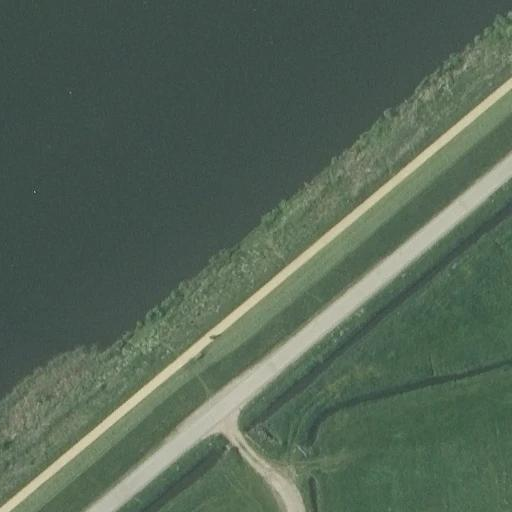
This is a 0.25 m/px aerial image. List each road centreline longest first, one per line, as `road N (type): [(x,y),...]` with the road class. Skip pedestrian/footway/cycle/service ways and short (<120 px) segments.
road 1 (unclassified): [(103,511),(511,168)]
road 2 (track): [(211,420),(273,474),(292,511)]
